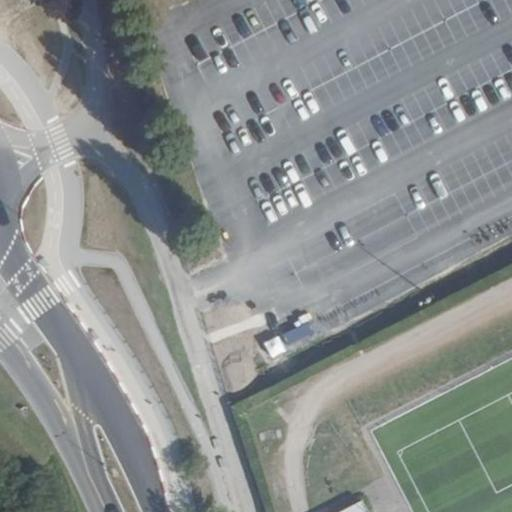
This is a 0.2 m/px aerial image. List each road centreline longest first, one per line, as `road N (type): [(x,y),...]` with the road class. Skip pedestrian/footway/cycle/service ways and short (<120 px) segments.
road 1 (track): [(511,286),(318,393),(293,454),(300,511)]
road 2 (secondary): [(157,511),(125,430),(0,234)]
road 3 (secondary): [(0,334),(49,395),(112,511)]
